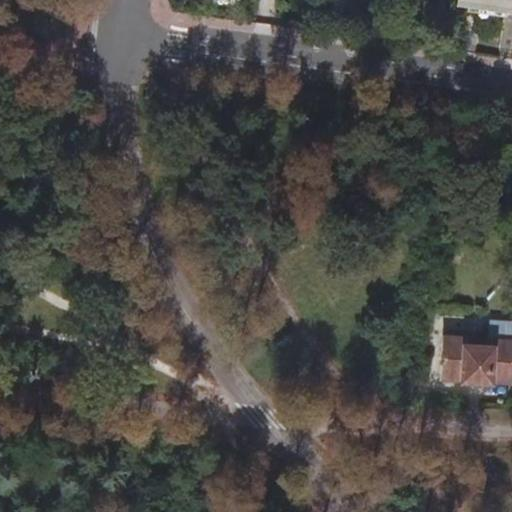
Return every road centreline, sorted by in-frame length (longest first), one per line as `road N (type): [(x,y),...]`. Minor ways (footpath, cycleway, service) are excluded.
road 1 (unclassified): [(125,46),(118,92),(123,156),(160,274),(253,414),(342,511)]
road 2 (residential): [(125,46),(511,97)]
road 3 (track): [(511,434),(253,414)]
road 4 (track): [(253,414),(0,394)]
road 5 (track): [(125,46),(82,43),(0,61)]
